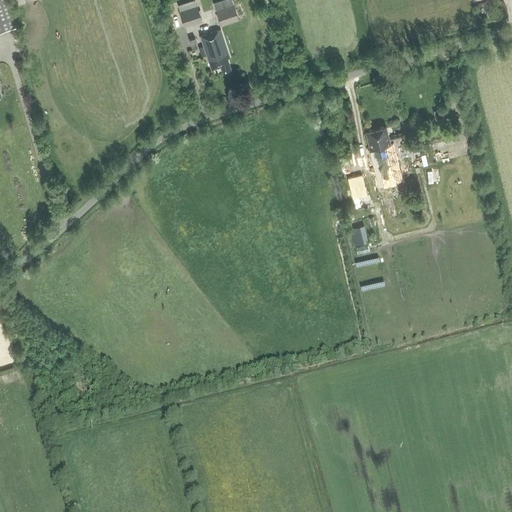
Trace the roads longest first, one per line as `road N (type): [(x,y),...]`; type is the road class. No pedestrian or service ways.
road 1 (unclassified): [(0,278),(151,143),(184,126),(511,30)]
road 2 (track): [(59,230),(6,47)]
